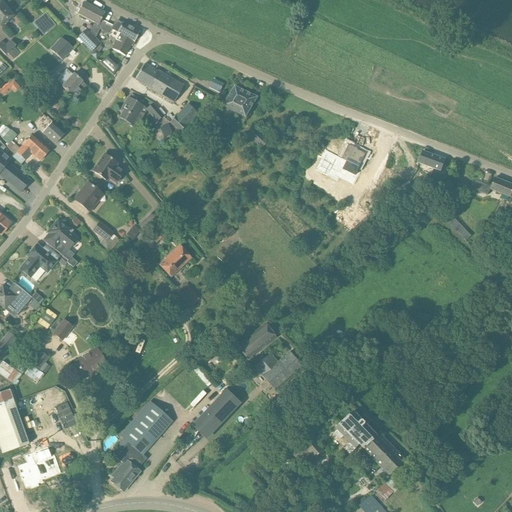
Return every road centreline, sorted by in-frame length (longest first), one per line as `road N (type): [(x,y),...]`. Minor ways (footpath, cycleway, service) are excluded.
road 1 (residential): [(511,176),(161,34)]
road 2 (residential): [(0,252),(127,67),(161,34)]
